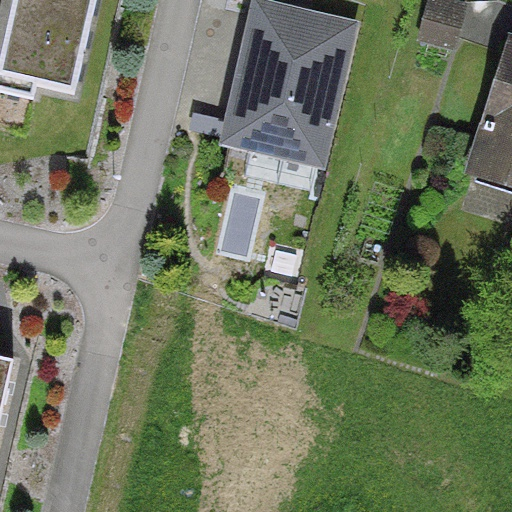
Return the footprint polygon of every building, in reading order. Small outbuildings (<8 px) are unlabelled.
[(0,0),(0,94),(42,103),(45,90),(83,98),(105,0),(0,0)] [(417,43),(446,51),(455,14),(426,6),(417,43)] [(343,30),(247,10),(219,145),(315,165),(343,30)] [(468,170),(511,183),(511,48),(507,47),(468,170)] [(0,476),(26,362),(0,356),(0,476)]
